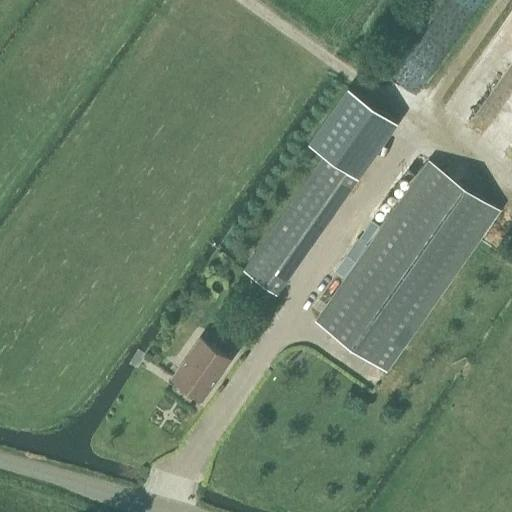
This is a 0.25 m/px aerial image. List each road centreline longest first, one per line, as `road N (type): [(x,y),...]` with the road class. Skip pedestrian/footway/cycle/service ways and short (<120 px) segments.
road 1 (track): [(246,0),(511,190)]
road 2 (unclassified): [(0,458),(179,511)]
road 3 (track): [(421,120),(503,0)]
